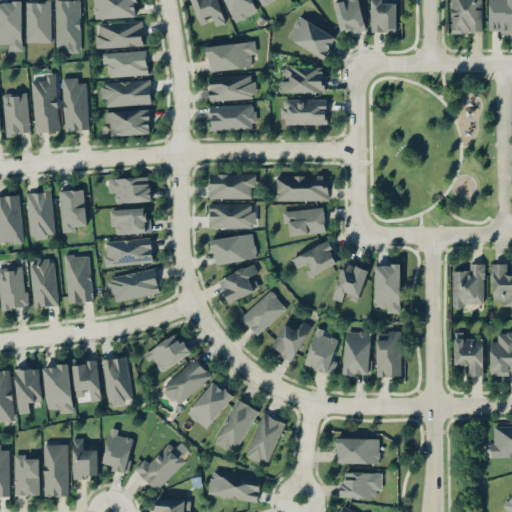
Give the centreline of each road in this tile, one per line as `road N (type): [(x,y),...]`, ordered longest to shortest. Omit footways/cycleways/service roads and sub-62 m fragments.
road 1 (residential): [(511,405),(318,403),(256,373),(220,342),(201,316),(185,263),(180,72),(168,0)]
road 2 (residential): [(355,149),(0,166)]
road 3 (residential): [(430,63),(376,64),(359,73),(355,149),(361,226),(433,233)]
road 4 (residential): [(431,511),(433,233)]
road 5 (residential): [(0,340),(135,322),(194,300)]
road 6 (residential): [(506,64),(505,233)]
